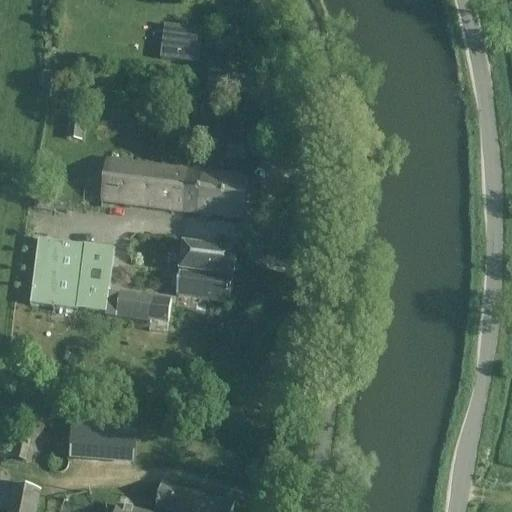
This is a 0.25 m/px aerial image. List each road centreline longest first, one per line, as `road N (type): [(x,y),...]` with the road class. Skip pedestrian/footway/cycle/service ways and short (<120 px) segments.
road 1 (unclassified): [(308,511),(340,267),(333,134),(297,0)]
road 2 (unclassified): [(458,511),(492,303),(485,109),(461,0)]
